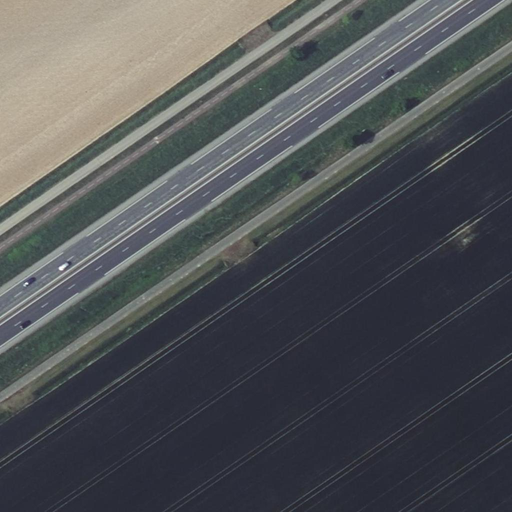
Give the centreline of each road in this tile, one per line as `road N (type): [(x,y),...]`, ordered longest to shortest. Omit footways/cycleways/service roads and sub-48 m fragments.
road 1 (trunk): [(0,335),(487,0)]
road 2 (trunk): [(445,0),(0,306)]
